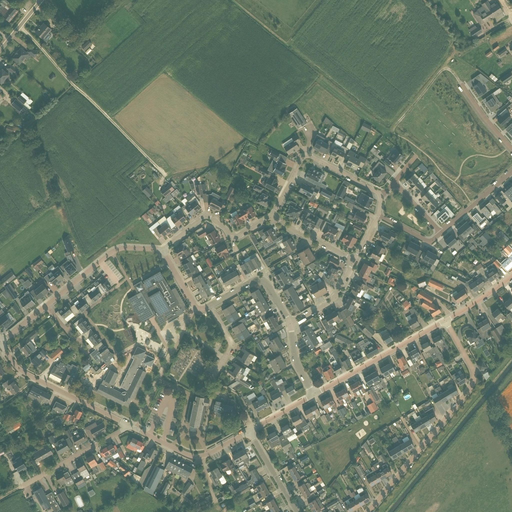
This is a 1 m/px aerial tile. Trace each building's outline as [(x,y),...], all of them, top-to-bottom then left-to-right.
[(482,5),(483,6),(485,9),(484,9),(491,19),(502,12),(497,4),(491,8),(487,1),(482,5)] [(18,11),(9,3),(5,7),(4,7),(2,5),(0,7),(0,14),(10,22),(18,11)] [(480,25),(484,22),(485,23),(491,19),(484,9),(479,13),(478,11),(473,14),(480,25)] [(51,30),(44,23),(41,27),(40,29),(39,28),(38,29),(39,29),(36,33),(43,39),(51,30)] [(88,41),(81,47),(85,51),(91,44),(88,41)] [(31,48),(28,52),(34,57),(37,54),(31,48)] [(508,52),(505,48),(498,53),(501,57),(508,52)] [(16,54),(13,59),(20,64),(28,54),(21,49),(18,52),(18,51),(17,52),(18,52),(16,54),(16,53),(15,54),(16,54)] [(10,65),(7,68),(15,75),(18,71),(10,65)] [(0,81),(2,83),(9,75),(2,69),(0,72),(0,81)] [(501,79),(504,84),(511,77),(511,76),(510,73),(501,79)] [(481,79),(485,77),(480,74),(471,80),(475,85),(472,87),(479,96),(486,91),(482,85),(484,84),(483,83),(484,83),(481,79)] [(497,100),(492,93),(486,98),(488,101),(484,103),(491,113),(498,107),(494,102),(497,100)] [(20,95),(18,98),(24,104),(27,101),(20,95)] [(17,109),(21,105),(15,100),(11,104),(17,109)] [(288,114),(298,129),(306,123),(297,108),(288,114)] [(506,108),(499,114),(502,117),(498,121),(502,126),(511,118),(507,113),(508,112),(506,108)] [(5,130),(14,133),(16,129),(7,125),(5,130)] [(315,150),(318,151),(323,142),(325,139),(317,134),(311,145),(314,146),(313,148),(316,149),(315,150)] [(292,139),(294,141),(284,147),(289,154),(295,150),(295,151),(299,149),(296,144),(299,141),(296,136),(292,139)] [(327,144),(323,142),(318,151),(321,153),(322,152),(324,153),(327,154),(330,149),(333,143),(329,140),(327,144)] [(341,147),(333,143),(330,149),(333,150),(330,155),(333,157),(335,158),(341,147)] [(335,158),(335,159),(339,161),(339,160),(340,160),(344,153),(346,154),(348,149),(342,145),(341,147),(335,158)] [(121,151),(123,153),(123,152),(126,155),(128,153),(133,159),(138,154),(130,146),(126,150),(124,148),(121,151)] [(370,151),(379,157),(380,156),(377,154),(379,151),(373,147),(370,151)] [(277,159),(279,154),(271,150),(269,154),(277,159)] [(350,168),(356,158),(353,156),(354,153),(349,150),(345,158),(348,159),(346,164),(347,165),(347,166),(350,168)] [(396,165),(403,156),(396,150),(393,154),(392,152),(387,158),(386,158),(384,161),(389,165),(391,162),(392,161),(396,165)] [(131,161),(126,155),(123,152),(123,153),(118,157),(117,155),(114,157),(119,162),(121,160),(126,165),(131,161)] [(356,158),(350,168),(354,170),(354,169),(356,169),(358,164),(362,166),(366,159),(360,156),(358,159),(356,158)] [(93,171),(97,174),(105,166),(101,162),(103,160),(100,158),(96,162),(98,164),(93,169),(94,170),(93,171)] [(284,168),(286,164),(279,160),(277,165),(275,164),(274,167),(270,165),(267,170),(273,173),(274,171),(282,176),(285,169),(284,168)] [(384,166),(379,161),(374,167),(378,170),(373,177),(374,178),(374,179),(376,181),(377,180),(379,182),(381,179),(382,179),(384,176),(384,175),(386,172),(382,169),(384,166)] [(108,176),(113,172),(111,169),(109,171),(105,166),(97,174),(100,177),(101,178),(106,174),(108,176)] [(323,180),(319,178),(322,174),(310,168),(309,171),(307,173),(308,173),(306,176),(311,178),(309,182),(323,188),(323,189),(325,190),(327,186),(321,183),(323,180)] [(406,181),(410,185),(416,180),(412,176),(406,181)] [(276,183),(278,180),(270,177),(269,179),(266,178),(265,181),(263,181),(262,183),(263,185),(265,186),(274,191),(278,184),(276,183)] [(414,190),(420,184),(416,180),(410,185),(414,190)] [(312,193),(316,196),(318,190),(308,185),(307,186),(303,183),(299,191),(310,197),(312,193)] [(66,195),(74,189),(70,184),(61,190),(66,195)] [(424,188),(420,184),(414,190),(418,194),(424,188)] [(263,189),(255,185),(253,189),(261,193),(263,189)] [(347,188),(342,185),(337,195),(342,198),(347,188)] [(146,186),(142,190),(148,197),(153,193),(146,186)] [(168,186),(161,192),(164,197),(171,191),(168,186)] [(78,194),(74,189),(66,195),(70,200),(78,194)] [(332,193),(325,190),(323,189),(320,193),(330,198),(332,193)] [(126,190),(118,197),(122,202),(130,195),(126,190)] [(425,202),(431,196),(427,192),(421,197),(425,201),(425,202)] [(211,209),(213,210),(218,201),(212,199),(213,198),(212,194),(206,195),(206,193),(203,194),(204,202),(207,202),(210,203),(208,206),(211,207),(211,209)] [(268,196),(263,193),(262,193),(261,195),(260,195),(257,202),(266,207),(270,200),(266,198),(268,196)] [(373,199),(365,195),(362,193),(358,199),(357,202),(368,208),(370,205),(372,202),(371,202),(373,199)] [(511,202),(511,201),(504,194),(502,196),(500,193),(495,197),(497,199),(496,200),(498,203),(499,202),(501,204),(505,201),(509,207),(511,204),(511,202)] [(74,205),(82,199),(78,194),(70,200),(74,205)] [(133,198),(130,195),(122,202),(125,205),(133,198)] [(188,201),(196,212),(199,210),(198,210),(200,208),(195,201),(197,199),(195,196),(188,201)] [(435,200),(431,196),(425,202),(425,201),(424,202),(428,206),(429,206),(435,200)] [(429,206),(432,210),(442,202),(438,197),(435,200),(429,206)] [(129,209),(136,202),(133,198),(125,205),(128,208),(129,209)] [(218,201),(213,210),(215,211),(216,210),(219,211),(221,207),(224,208),(227,202),(222,200),(221,203),(218,201)] [(194,214),(196,212),(188,201),(185,203),(186,204),(184,206),(191,215),(193,213),(194,214)] [(132,212),(139,206),(136,202),(129,209),(128,208),(128,209),(132,213),(132,212)] [(501,212),(494,204),(492,205),(489,202),(484,206),(490,213),(493,210),(498,215),(501,212)] [(298,219),(303,210),(298,208),(297,209),(289,205),(287,209),(288,209),(286,214),(290,216),(290,217),(294,218),(294,217),(298,218),(298,219)] [(319,205),(317,210),(327,214),(329,209),(319,205)] [(143,210),(139,206),(132,212),(136,217),(143,210)] [(441,223),(449,216),(447,214),(451,211),(446,206),(440,212),(442,214),(437,218),(441,223)] [(490,213),(484,206),(480,210),(487,218),(491,214),(490,213)] [(181,207),(176,211),(174,213),(182,223),(186,219),(185,217),(187,215),(181,207)] [(240,211),(245,219),(248,218),(249,219),(255,215),(251,207),(244,210),(244,209),(240,211)] [(304,210),(299,219),(303,221),(302,223),(306,225),(305,225),(307,226),(313,215),(304,210)] [(365,219),(366,216),(363,214),(364,213),(357,210),(353,218),(359,222),(360,221),(363,222),(364,222),(365,219)] [(245,219),(240,211),(237,213),(238,214),(232,217),(232,218),(229,219),(232,224),(235,222),(237,226),(243,222),(242,221),(245,219)] [(174,213),(171,215),(167,219),(173,227),(176,225),(177,227),(182,223),(174,213)] [(477,213),(472,217),(480,226),(484,222),(486,224),(488,222),(484,217),(482,219),(477,213)] [(313,215),(307,226),(310,228),(310,227),(313,229),(314,227),(318,229),(323,220),(313,215)] [(91,227),(98,221),(95,216),(87,222),(91,227)] [(173,227),(167,219),(164,216),(158,221),(160,224),(168,235),(170,233),(169,232),(171,230),(171,229),(173,227)] [(94,231),(102,225),(102,224),(99,220),(98,221),(91,227),(94,231)] [(325,221),(320,231),(324,233),(324,234),(327,235),(326,236),(328,238),(333,229),(330,227),(331,224),(325,221)] [(464,222),(461,225),(468,233),(471,231),(473,233),(477,229),(473,223),(470,226),(466,222),(465,223),(464,222)] [(159,238),(162,236),(163,237),(165,235),(166,236),(168,235),(160,224),(153,230),(159,238)] [(97,235),(105,229),(102,225),(94,231),(97,235)] [(466,235),(468,233),(461,225),(458,227),(459,228),(457,230),(461,234),(458,236),(462,242),(467,238),(466,235)] [(73,227),(69,230),(77,239),(81,236),(73,227)] [(334,238),(338,240),(343,230),(337,227),(336,230),(333,229),(328,238),(331,238),(331,237),(334,239),(334,238)] [(266,238),(275,233),(273,230),(272,231),(271,228),(266,231),(264,228),(258,232),(261,237),(264,235),(266,238)] [(100,239),(108,233),(105,229),(97,235),(100,239)] [(212,245),(221,240),(219,236),(218,237),(214,231),(207,235),(212,245)] [(383,232),(380,238),(387,242),(389,238),(393,240),(396,235),(389,231),(388,234),(383,232)] [(486,232),(480,238),(486,244),(491,238),(486,232)] [(104,243),(112,237),(108,233),(100,239),(104,243)] [(263,240),(263,239),(261,240),(263,243),(266,248),(274,244),(272,241),(277,238),(275,236),(276,235),(275,233),(266,238),(263,240)] [(345,234),(341,241),(347,244),(347,245),(352,247),(354,243),(355,243),(357,239),(349,235),(349,236),(345,234)] [(457,241),(452,234),(444,241),(450,247),(457,241)] [(74,250),(69,238),(63,240),(68,252),(74,250)] [(291,240),(290,238),(285,241),(283,238),(278,241),(279,244),(280,244),(282,249),(294,243),(292,240),(291,240)] [(93,249),(88,243),(83,247),(86,250),(80,256),(85,263),(90,259),(90,258),(93,255),(90,251),(93,249)] [(295,245),(294,243),(282,249),(281,250),(283,253),(285,252),(287,256),(289,254),(288,252),(296,248),(294,246),(295,245)] [(409,255),(414,245),(413,244),(412,245),(409,243),(408,246),(405,244),(401,251),(409,255)] [(228,252),(224,244),(215,249),(220,256),(222,260),(229,255),(227,252),(228,252)] [(385,250),(377,245),(375,250),(374,249),(370,256),(378,260),(382,254),(383,254),(385,250)] [(416,246),(414,245),(409,255),(417,259),(421,253),(418,251),(419,248),(416,246)] [(511,266),(511,250),(507,245),(503,249),(507,252),(504,255),(507,259),(501,264),(507,270),(511,266)] [(182,254),(184,257),(184,258),(190,254),(186,248),(184,249),(182,246),(176,249),(177,250),(174,251),(178,257),(182,254)] [(297,258),(299,261),(300,264),(303,262),(304,265),(315,259),(312,254),(313,254),(311,252),(308,247),(298,254),(300,257),(297,258)] [(428,262),(433,252),(431,251),(430,252),(427,250),(426,253),(423,252),(420,258),(428,262)] [(436,259),(437,256),(434,254),(434,253),(433,252),(428,262),(436,266),(439,260),(436,259)] [(261,260),(257,253),(255,255),(256,257),(251,260),(256,269),(261,266),(259,262),(261,260)] [(66,256),(69,265),(65,269),(70,275),(76,270),(74,267),(76,265),(74,261),(71,254),(66,256)] [(182,265),(185,270),(195,264),(197,263),(195,260),(194,261),(191,256),(184,260),(186,263),(182,265)] [(214,265),(209,257),(205,259),(210,268),(214,265)] [(37,270),(42,267),(40,264),(43,262),(40,258),(32,263),(37,270)] [(328,272),(337,276),(338,274),(337,273),(338,270),(336,269),(339,263),(331,258),(329,262),(327,267),(326,266),(324,270),(328,272)] [(493,263),(498,268),(501,265),(496,259),(492,263),(493,263)] [(251,272),(256,269),(251,260),(245,263),(251,272)] [(364,263),(361,269),(369,273),(371,270),(375,272),(378,265),(372,262),(370,266),(364,263)] [(237,267),(240,272),(243,271),(245,275),(251,272),(245,263),(240,266),(239,264),(236,265),(237,267)] [(487,267),(484,269),(480,263),(476,266),(478,269),(482,275),(483,276),(485,274),(490,282),(495,279),(489,271),(490,271),(487,267)] [(499,269),(498,268),(493,263),(487,267),(490,271),(489,271),(495,279),(499,275),(496,271),(499,269)] [(195,264),(185,270),(188,274),(191,272),(193,275),(200,272),(195,264)] [(51,272),(53,275),(60,283),(61,282),(63,281),(61,280),(64,278),(60,273),(62,271),(58,266),(51,272)] [(241,274),(240,272),(237,267),(234,269),(236,270),(233,272),(232,269),(229,270),(230,271),(231,273),(235,281),(240,278),(239,276),(241,274)] [(288,275),(292,273),(290,270),(288,271),(287,273),(286,273),(283,269),(282,270),(281,268),(275,272),(277,275),(275,276),(277,279),(276,279),(277,281),(288,275)] [(368,276),(369,273),(361,269),(358,274),(364,277),(362,279),(368,283),(369,283),(371,278),(368,276)] [(479,288),(485,284),(480,277),(482,275),(478,269),(475,271),(477,274),(475,276),(477,280),(474,282),(479,288)] [(336,279),(337,276),(328,272),(324,270),(323,273),(321,277),(328,284),(331,280),(333,281),(334,278),(336,279)] [(160,325),(166,322),(165,321),(168,320),(169,322),(168,323),(179,317),(178,317),(177,316),(184,312),(181,308),(171,290),(168,287),(169,286),(168,286),(164,279),(160,271),(143,281),(144,283),(143,284),(141,281),(133,286),(138,294),(140,293),(141,295),(140,296),(145,305),(148,303),(155,316),(160,325)] [(226,276),(230,283),(235,281),(231,273),(226,276)] [(53,275),(51,277),(48,274),(44,277),(48,282),(50,280),(55,285),(57,284),(58,285),(59,284),(59,283),(60,283),(53,275)] [(193,281),(195,284),(203,280),(200,274),(198,276),(193,278),(194,280),(193,281)] [(0,281),(4,287),(11,281),(7,275),(0,281)] [(288,275),(277,281),(278,283),(279,283),(281,286),(282,285),(283,287),(289,284),(286,279),(290,277),(288,275)] [(226,286),(230,283),(226,276),(221,279),(220,277),(218,279),(222,286),(224,284),(226,286)] [(387,283),(394,286),(395,283),(393,282),(394,279),(390,277),(387,283)] [(469,286),(470,288),(473,292),(479,288),(474,282),(472,278),(467,282),(469,285),(469,286)] [(443,285),(430,279),(427,284),(441,290),(443,285)] [(198,287),(199,288),(206,284),(203,280),(195,284),(197,288),(198,287)] [(41,285),(38,288),(44,295),(45,295),(49,291),(45,287),(48,285),(44,281),(41,283),(41,285)] [(111,288),(106,281),(102,285),(101,283),(98,285),(104,293),(106,291),(107,292),(111,288)] [(310,287),(316,298),(328,292),(321,281),(318,283),(316,281),(312,283),(314,285),(310,287)] [(354,282),(351,288),(359,293),(361,289),(363,290),(366,285),(358,281),(357,284),(354,282)] [(198,291),(200,294),(208,289),(206,284),(199,288),(200,290),(198,291)] [(102,295),(104,293),(98,285),(95,288),(96,289),(93,292),(98,299),(102,296),(102,295)] [(292,286),(283,291),(286,296),(295,291),(292,286)] [(44,295),(38,288),(35,290),(33,290),(30,292),(34,296),(36,294),(40,299),(44,295),(44,296),(44,295)] [(468,293),(465,289),(465,288),(458,293),(462,300),(467,296),(466,294),(468,293)] [(18,297),(12,289),(8,291),(14,300),(18,297)] [(215,296),(213,293),(211,294),(208,289),(200,294),(202,298),(204,297),(205,298),(207,297),(208,299),(215,296)] [(253,298),(261,294),(258,289),(251,293),(253,298)] [(34,298),(28,291),(24,294),(27,298),(21,303),(26,309),(30,306),(31,307),(35,304),(32,300),(34,298)] [(295,291),(286,296),(289,302),(298,296),(295,291)] [(451,298),(454,302),(456,301),(457,303),(462,300),(458,293),(457,291),(456,291),(450,295),(452,297),(451,298)] [(94,302),(98,299),(93,292),(89,295),(88,294),(84,296),(91,304),(93,301),(94,302)] [(429,310),(433,317),(441,312),(437,305),(436,305),(431,303),(432,300),(419,292),(417,296),(424,300),(421,305),(429,310)] [(256,303),(264,298),(261,294),(253,298),(256,303)] [(89,305),(91,304),(84,296),(82,298),(83,300),(80,303),(85,310),(89,306),(89,305)] [(143,324),(155,316),(148,303),(145,305),(140,296),(129,302),(143,324)] [(292,307),(301,302),(298,296),(289,302),(292,307)] [(346,298),(345,301),(357,307),(358,307),(360,304),(358,303),(359,301),(349,296),(347,299),(346,298)] [(253,304),(256,309),(266,303),(264,298),(256,303),(253,304)] [(402,305),(403,306),(403,307),(405,310),(411,305),(407,300),(402,305)] [(354,312),(357,307),(345,301),(343,303),(345,304),(343,307),(346,308),(345,309),(342,311),(346,318),(351,315),(353,311),(354,312)] [(301,302),(292,307),(295,312),(304,307),(301,302)] [(81,313),(85,310),(80,303),(76,306),(75,304),(72,306),(78,314),(80,312),(81,313)] [(267,309),(269,308),(266,303),(256,309),(255,310),(258,314),(260,313),(261,316),(269,312),(267,309)] [(67,305),(63,309),(68,315),(72,312),(75,316),(77,318),(79,316),(78,314),(72,306),(69,308),(67,305)] [(222,311),(226,317),(236,311),(234,309),(232,305),(222,311)] [(408,321),(412,328),(419,324),(415,317),(419,315),(413,308),(409,310),(411,314),(409,315),(410,315),(406,317),(408,321)] [(68,315),(63,309),(59,312),(58,311),(55,313),(65,325),(65,324),(66,326),(68,324),(67,323),(67,322),(64,319),(68,315)] [(503,315),(498,309),(492,314),(497,320),(500,317),(502,320),(505,317),(503,315)] [(239,317),(236,311),(226,317),(229,323),(239,317)] [(331,311),(329,312),(334,321),(339,319),(340,320),(343,318),(339,311),(336,313),(335,311),(332,312),(331,311)] [(326,330),(333,326),(331,323),(334,321),(329,312),(327,314),(327,315),(325,317),(326,319),(321,321),(326,330)] [(273,315),(269,317),(267,314),(261,317),(264,323),(267,321),(269,324),(277,320),(276,317),(274,318),(273,315)] [(6,315),(0,319),(0,324),(1,325),(3,328),(4,327),(6,329),(14,323),(12,320),(11,321),(6,315)] [(84,320),(82,318),(74,324),(76,326),(78,325),(81,329),(88,324),(84,319),(84,320)] [(240,324),(232,328),(236,335),(246,329),(242,323),(246,321),(244,318),(238,321),(240,324)] [(258,330),(261,328),(256,319),(253,321),(258,330)] [(477,330),(480,334),(482,333),(486,335),(487,331),(487,330),(491,328),(486,319),(478,324),(480,328),(477,330)] [(279,322),(277,320),(269,324),(271,327),(268,329),(269,331),(267,332),(269,335),(279,329),(277,326),(279,325),(277,323),(279,322)] [(304,338),(313,332),(310,327),(312,326),(311,323),(304,327),(305,330),(301,332),(304,338)] [(91,328),(88,324),(81,329),(84,333),(82,334),(85,337),(92,331),(90,328),(91,328)] [(363,330),(370,337),(374,333),(367,325),(363,330)] [(499,326),(496,328),(495,329),(501,339),(505,337),(499,326)] [(246,329),(236,335),(240,341),(250,335),(246,329)] [(382,336),(386,343),(392,339),(388,333),(386,329),(383,331),(385,334),(382,336)] [(501,339),(495,329),(491,331),(497,342),(501,339)] [(34,331),(28,336),(31,340),(38,335),(34,331)] [(94,333),(92,331),(85,337),(87,340),(88,338),(91,342),(98,337),(95,332),(94,333)] [(467,341),(470,345),(475,343),(474,341),(476,340),(477,342),(476,345),(477,348),(482,345),(474,331),(466,336),(469,340),(467,341)] [(304,338),(307,343),(316,338),(313,332),(304,338)] [(270,347),(280,341),(277,337),(275,338),(273,334),(268,338),(264,340),(268,345),(269,345),(270,347)] [(334,340),(344,345),(347,339),(337,334),(334,340)] [(442,347),(447,345),(445,341),(445,340),(443,336),(440,338),(439,336),(432,339),(436,345),(439,343),(441,347),(442,347)] [(102,341),(98,337),(91,342),(95,346),(93,347),(95,350),(103,344),(101,341),(102,341)] [(316,348),(323,344),(321,342),(319,343),(316,338),(307,343),(310,348),(314,346),(316,348)] [(26,344),(21,348),(27,356),(32,352),(35,349),(30,343),(31,342),(28,339),(24,342),(26,344)] [(277,353),(282,350),(280,347),(282,346),(280,341),(270,347),(271,349),(270,349),(273,355),(277,353)] [(366,353),(369,357),(378,352),(374,345),(370,347),(367,342),(362,345),(366,353)] [(433,359),(438,357),(438,356),(433,348),(433,347),(431,348),(428,342),(421,346),(424,352),(425,352),(426,354),(429,352),(433,359)] [(353,360),(355,365),(364,360),(360,353),(363,351),(359,343),(356,344),(358,347),(357,347),(358,349),(349,354),(350,355),(353,360)] [(105,346),(103,344),(95,350),(91,353),(94,357),(98,354),(102,359),(105,356),(107,358),(108,355),(110,352),(108,350),(109,350),(106,346),(105,346)] [(440,360),(442,364),(444,363),(446,362),(440,351),(439,351),(437,346),(433,348),(438,356),(438,357),(440,360)] [(63,352),(62,350),(59,347),(50,355),(54,360),(63,352)] [(140,362),(144,355),(146,351),(137,347),(132,358),(134,359),(138,361),(140,362)] [(331,352),(335,360),(336,361),(340,359),(334,347),(330,350),(331,352)] [(245,353),(243,355),(251,360),(254,355),(242,348),(241,350),(245,353)] [(419,355),(418,353),(416,349),(409,352),(410,354),(408,356),(415,367),(414,368),(416,371),(418,370),(417,366),(418,366),(415,361),(418,360),(421,358),(419,355)] [(36,356),(31,361),(37,366),(42,362),(39,359),(42,355),(44,357),(47,354),(42,350),(39,353),(40,353),(36,356)] [(120,387),(127,390),(126,392),(125,391),(122,392),(122,393),(113,389),(115,384),(114,383),(118,374),(110,370),(105,381),(103,380),(101,384),(97,392),(123,404),(123,403),(128,405),(131,400),(132,398),(133,399),(146,372),(142,370),(145,364),(151,367),(155,359),(147,355),(146,356),(144,355),(140,362),(138,361),(136,360),(134,359),(120,387)] [(238,356),(236,358),(248,365),(251,360),(243,355),(241,358),(238,356)] [(286,366),(280,355),(273,359),(273,357),(270,359),(270,360),(269,361),(271,363),(273,366),(272,366),(274,369),(275,369),(276,372),(277,372),(278,373),(281,371),(280,370),(286,366)] [(407,363),(403,356),(397,359),(399,363),(398,364),(400,367),(402,371),(405,369),(409,367),(407,363)] [(113,357),(112,357),(105,363),(105,364),(107,366),(115,359),(113,357)] [(341,362),(345,369),(351,365),(349,361),(348,358),(341,362)] [(446,367),(455,362),(453,359),(446,362),(444,363),(444,364),(446,367)] [(55,366),(51,373),(61,379),(63,376),(62,375),(63,374),(59,372),(60,371),(63,372),(65,369),(67,366),(62,363),(60,362),(59,365),(57,364),(56,366),(55,366)] [(242,374),(246,367),(242,364),(240,366),(238,365),(234,362),(232,365),(236,367),(235,368),(234,370),(242,374)] [(480,370),(484,368),(485,367),(482,362),(477,365),(480,370)] [(63,372),(63,374),(62,375),(63,376),(61,379),(62,379),(61,379),(67,383),(70,378),(73,372),(76,374),(77,370),(71,367),(72,366),(68,363),(67,366),(65,369),(63,372)] [(334,370),(336,374),(342,371),(340,366),(338,364),(334,366),(333,363),(331,365),(332,367),(334,370)] [(395,370),(393,367),(391,363),(385,366),(389,373),(395,370)] [(327,380),(334,376),(332,371),(333,371),(330,365),(327,366),(329,369),(323,372),(327,380)] [(385,366),(380,369),(384,376),(389,373),(385,366)] [(404,378),(410,374),(407,369),(401,373),(404,378)] [(243,379),(245,376),(242,374),(234,370),(233,372),(229,370),(228,372),(239,379),(240,377),(243,379)] [(456,384),(457,384),(458,383),(460,385),(461,385),(463,384),(463,383),(467,381),(460,370),(457,372),(459,376),(455,378),(456,379),(454,380),(456,384)] [(379,379),(378,376),(375,371),(370,375),(374,382),(376,381),(378,383),(381,382),(379,379)] [(370,375),(364,378),(366,382),(368,385),(370,388),(375,385),(374,382),(370,375)] [(242,379),(240,383),(248,388),(250,385),(242,379)] [(278,388),(275,382),(276,382),(274,379),(270,381),(275,389),(275,390),(276,389),(278,388)] [(13,394),(15,392),(19,389),(14,381),(11,383),(9,380),(3,384),(6,388),(7,386),(13,394)] [(365,391),(362,385),(359,380),(354,383),(358,390),(360,394),(363,392),(365,391)] [(278,388),(279,388),(281,392),(285,390),(286,391),(288,395),(296,391),(292,385),(289,387),(285,381),(277,385),(276,382),(275,382),(278,388)] [(354,383),(349,386),(355,397),(358,395),(355,391),(358,390),(354,383)] [(52,395),(51,395),(33,386),(29,393),(27,397),(41,404),(43,400),(48,403),(52,395)] [(442,403),(447,399),(443,392),(440,386),(434,389),(438,395),(438,396),(442,403)] [(458,393),(454,386),(448,389),(453,396),(458,393)] [(369,390),(375,402),(379,399),(373,388),(369,390)] [(351,399),(347,393),(345,389),(340,391),(344,398),(346,402),(351,399)] [(443,392),(447,399),(453,396),(448,389),(443,392)] [(335,394),(338,398),(341,405),(343,403),(341,399),(344,398),(340,391),(335,394)] [(278,392),(270,396),(274,403),(282,399),(278,392)] [(209,400),(207,399),(204,399),(204,397),(196,396),(195,401),(193,400),(193,402),(190,401),(186,421),(190,422),(189,424),(191,425),(196,427),(199,426),(199,424),(202,425),(207,406),(208,406),(209,400)] [(257,412),(262,408),(263,408),(259,401),(256,396),(249,400),(248,398),(245,400),(248,406),(251,404),(252,403),(257,412)] [(432,399),(436,406),(442,403),(438,396),(432,399)] [(332,410),(334,409),(337,407),(333,401),(331,397),(326,399),(332,410)] [(269,406),(267,402),(265,398),(259,401),(263,408),(262,408),(263,410),(269,406)] [(231,413),(233,406),(234,407),(235,402),(234,400),(228,399),(227,405),(223,404),(223,403),(215,401),(214,407),(222,409),(221,411),(231,413)] [(332,410),(326,399),(321,402),(327,413),(332,410)] [(56,402),(54,406),(53,408),(53,409),(51,411),(55,413),(57,410),(63,414),(67,407),(56,402)] [(378,409),(374,402),(367,405),(371,412),(378,409)] [(321,414),(316,405),(310,408),(313,414),(317,412),(318,416),(321,414)] [(313,414),(310,408),(304,412),(309,421),(315,417),(313,414)] [(427,415),(431,422),(436,419),(432,412),(434,411),(432,408),(425,412),(427,415)] [(82,412),(76,409),(73,416),(71,415),(70,415),(67,414),(64,419),(68,421),(69,419),(74,422),(74,424),(77,425),(80,419),(79,419),(82,412)] [(309,428),(307,423),(305,419),(302,421),(298,415),(291,419),(295,425),(298,429),(301,428),(303,431),(309,428)] [(431,422),(427,415),(421,419),(425,426),(431,422)] [(416,422),(420,429),(425,426),(421,419),(416,422)] [(307,423),(309,428),(313,434),(317,432),(311,421),(307,423)] [(7,429),(10,434),(15,431),(15,430),(21,427),(19,422),(7,429)] [(411,425),(415,432),(420,429),(416,422),(411,425)] [(85,429),(91,439),(105,431),(101,424),(97,426),(95,423),(85,429)] [(281,428),(283,434),(284,435),(286,438),(293,434),(290,430),(291,430),(288,424),(284,426),(283,426),(281,427),(281,428)] [(278,436),(275,431),(268,435),(271,441),(275,440),(277,443),(281,441),(278,436)] [(73,437),(77,445),(86,441),(81,433),(73,437)] [(47,437),(51,444),(55,441),(52,435),(47,437)] [(132,445),(135,447),(138,441),(132,438),(131,440),(129,439),(127,443),(132,445)] [(404,442),(408,450),(414,447),(411,442),(409,439),(404,442)] [(142,450),(144,446),(142,445),(143,443),(138,441),(135,447),(134,449),(137,451),(138,448),(142,450)] [(289,450),(284,442),(284,441),(281,443),(285,451),(289,450)] [(60,454),(69,448),(65,442),(59,445),(57,442),(54,444),(56,447),(60,454)] [(399,446),(403,453),(408,450),(404,442),(399,446)] [(34,453),(39,461),(52,453),(47,444),(43,446),(44,448),(34,453)] [(117,449),(115,445),(113,446),(112,444),(107,447),(110,453),(117,449)] [(372,453),(366,444),(364,445),(367,450),(366,451),(369,455),(372,453)] [(393,449),(398,456),(403,453),(399,446),(393,449)] [(110,453),(107,447),(101,450),(103,452),(101,453),(103,457),(110,453)] [(153,459),(157,450),(152,448),(150,452),(147,450),(144,457),(149,460),(150,457),(153,459)] [(248,456),(244,449),(238,452),(242,460),(242,459),(245,464),(249,461),(247,457),(248,456)] [(388,452),(392,459),(398,456),(393,449),(388,452)] [(246,466),(245,464),(242,459),(242,460),(238,452),(236,454),(232,456),(240,469),(246,466)] [(98,465),(92,455),(86,459),(90,465),(93,471),(97,469),(95,466),(98,465)] [(302,463),(309,459),(307,455),(299,459),(302,463)] [(171,457),(164,470),(162,474),(163,474),(166,476),(169,470),(187,479),(188,476),(189,476),(193,468),(171,457)] [(17,468),(18,470),(19,471),(23,468),(23,469),(26,468),(24,463),(23,464),(19,458),(16,459),(17,462),(13,464),(16,468),(17,468)] [(141,471),(144,466),(146,462),(141,460),(140,462),(139,464),(137,468),(141,471)] [(233,464),(233,465),(232,463),(231,463),(228,460),(222,463),(224,466),(222,467),(224,471),(226,470),(226,471),(227,473),(229,474),(231,473),(231,471),(236,469),(233,464)] [(84,466),(82,461),(76,465),(81,474),(84,473),(85,476),(89,474),(87,471),(84,466)] [(391,473),(386,464),(385,463),(380,466),(386,477),(391,473)] [(288,470),(291,476),(297,472),(302,469),(299,464),(288,470)] [(153,494),(163,474),(162,474),(164,470),(155,465),(153,471),(146,486),(144,489),(145,489),(144,490),(153,494)] [(356,467),(361,476),(365,474),(360,465),(356,467)] [(381,480),(386,477),(380,466),(377,468),(375,465),(373,466),(381,480)] [(376,483),(381,480),(373,466),(371,467),(373,471),(370,473),(376,483)] [(224,480),(220,472),(217,468),(210,472),(214,478),(211,480),(215,486),(221,482),(220,482),(224,480)] [(61,485),(71,480),(72,479),(68,472),(63,474),(62,473),(56,476),(61,485)] [(299,476),(297,472),(291,476),(295,481),(304,476),(303,474),(299,476)] [(249,485),(243,473),(235,477),(238,483),(233,486),(236,492),(239,491),(248,485),(249,485)] [(365,476),(368,482),(370,486),(376,483),(370,473),(365,476)] [(257,474),(252,477),(251,477),(251,479),(253,483),(260,478),(257,474)] [(85,481),(81,475),(74,480),(77,485),(85,481)] [(298,487),(301,492),(307,489),(305,485),(308,484),(307,481),(298,487)] [(164,499),(166,495),(170,488),(172,485),(166,482),(161,493),(162,493),(160,497),(164,499)] [(260,492),(266,488),(263,482),(253,488),(254,490),(258,488),(260,492)] [(250,488),(248,485),(239,491),(241,494),(245,492),(245,491),(250,488)] [(186,495),(190,490),(186,487),(182,492),(186,495)] [(48,500),(41,488),(34,492),(35,494),(32,495),(34,499),(37,498),(41,505),(44,510),(47,508),(53,505),(57,511),(60,509),(57,502),(57,503),(53,497),(48,500)] [(260,500),(270,494),(266,488),(260,492),(262,495),(258,497),(260,500)] [(305,498),(309,496),(314,493),(312,490),(309,492),(307,489),(301,492),(305,498)] [(361,497),(364,503),(370,500),(364,490),(358,493),(361,497)] [(243,500),(251,496),(248,491),(240,495),(243,500)] [(63,492),(57,495),(64,506),(69,503),(63,492)] [(354,510),(359,506),(356,500),(353,496),(351,497),(348,499),(350,503),(354,510)] [(308,503),(311,509),(318,505),(321,503),(318,497),(312,501),(308,503)] [(361,497),(356,500),(359,506),(364,503),(361,497)] [(269,508),(276,504),(273,499),(263,505),(264,507),(267,505),(269,508)] [(336,505),(339,502),(337,499),(326,506),(328,509),(336,505)] [(348,511),(349,511),(354,510),(350,503),(347,505),(345,501),(343,502),(346,508),(348,511)] [(311,509),(313,511),(317,511),(324,508),(321,503),(318,505),(311,509)]
